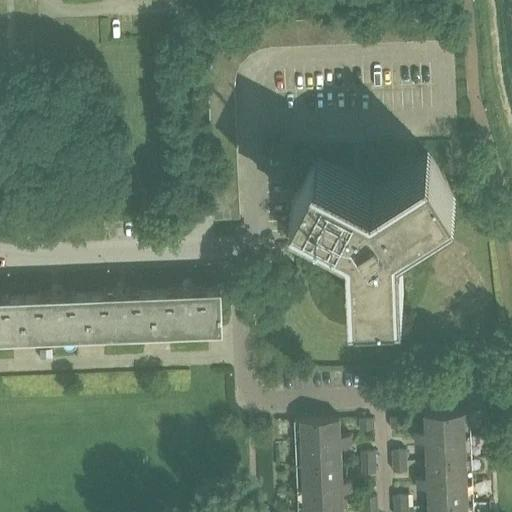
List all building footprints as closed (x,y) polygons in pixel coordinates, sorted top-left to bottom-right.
[(415,39),(427,38),(426,12),(414,13),(415,39)] [(439,38),(438,12),(426,12),(427,38),(439,38)] [(403,39),(402,13),(390,14),(391,40),(403,39)] [(415,39),(414,13),(402,13),(403,39),(415,39)] [(379,40),(378,14),(366,15),(367,41),(379,40)] [(391,40),(390,14),(378,14),(379,40),(391,40)] [(355,41),(354,15),(342,16),(343,42),(355,41)] [(367,41),(366,15),(354,15),(355,41),(367,41)] [(331,42),(330,16),(318,17),(320,43),(331,42)] [(343,42),(342,16),(330,16),(331,42),(343,42)] [(308,43),(306,17),(294,18),(296,43),(308,43)] [(320,43),(318,17),(306,17),(308,43),(320,43)] [(284,44),(282,18),(271,19),(272,44),(284,44)] [(296,43),(294,18),(282,18),(284,44),(296,43)] [(260,47),(272,44),(271,19),(251,23),(260,47)] [(249,53),(260,47),(251,23),(233,32),(249,53)] [(241,62),(249,53),(233,32),(220,46),(241,62)] [(236,73),(241,62),(220,46),(211,64),(236,73)] [(235,84),(236,73),(211,64),(208,86),(235,84)] [(235,84),(208,86),(209,98),(235,97),(235,84)] [(236,109),(235,97),(209,98),(209,110),(236,109)] [(236,121),(236,109),(209,110),(210,122),(236,121)] [(237,133),(236,121),(210,122),(210,134),(237,133)] [(237,145),(237,133),(210,134),(211,146),(237,145)] [(238,157),(237,145),(211,146),(211,158),(238,157)] [(320,156),(302,182),(299,203),(354,228),(356,294),(406,293),(404,228),(457,197),(432,154),(401,175),(397,169),(378,185),(320,156)] [(238,169),(238,157),(211,158),(212,170),(238,169)] [(239,181),(238,169),(212,170),(212,182),(239,181)] [(239,193),(239,181),(212,182),(213,194),(239,193)] [(240,205),(239,193),(213,194),(213,206),(240,205)] [(240,216),(240,205),(213,206),(214,213),(214,218),(240,216)] [(222,326),(220,286),(154,288),(156,328),(222,326)] [(90,331),(156,328),(154,288),(89,291),(90,331)] [(23,293),(25,333),(90,331),(89,291),(23,293)] [(23,293),(0,294),(0,334),(25,333),(23,293)] [(415,432),(415,437),(415,442),(425,442),(427,477),(417,477),(417,488),(427,487),(427,511),(473,511),(470,411),(425,413),(425,431),(415,432)] [(391,426),(406,426),(405,414),(390,415),(391,426)] [(360,428),(375,427),(374,415),(360,416),(360,428)] [(294,417),(294,441),(296,511),(342,511),(342,490),(352,490),(352,479),(342,480),(340,446),(351,444),(351,434),(340,434),(339,416),(294,417)] [(392,447),(392,461),(407,460),(407,447),(392,447)] [(361,449),(361,462),(376,461),(376,448),(361,449)] [(407,460),(392,461),(392,470),(408,470),(407,460)] [(376,461),(361,462),(362,471),(377,471),(376,461)] [(393,493),(394,506),(409,506),(409,493),(393,493)] [(363,495),(364,507),(378,507),(378,494),(363,495)]
